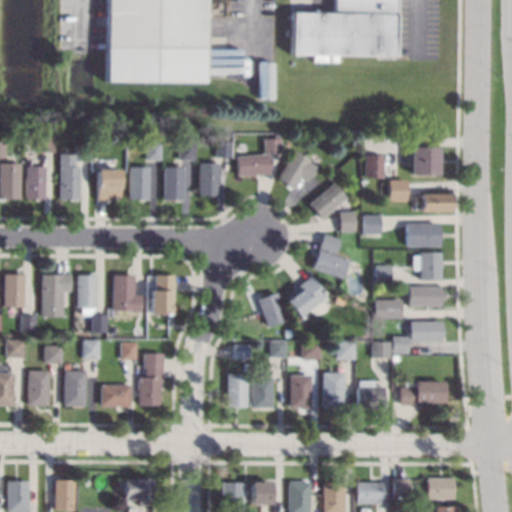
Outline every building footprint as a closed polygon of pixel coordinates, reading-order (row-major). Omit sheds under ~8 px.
[(202,0),(200,82),(102,80),(103,0),(202,0)] [(394,0),(394,54),(337,55),(337,61),(311,61),(311,54),(289,54),(289,12),(332,12),(332,0),(394,0)] [(50,151),(33,151),(33,136),(50,136),(50,151)] [(260,138),(276,137),(277,152),(261,153),(260,138)] [(227,156),(211,156),(212,140),(227,140),(227,156)] [(156,158),(141,158),(141,141),(156,141),(156,158)] [(175,143),(191,143),(191,158),(175,159),(175,143)] [(86,159),(71,159),(71,144),(86,144),(86,159)] [(408,147),(435,147),(435,174),(408,174),(408,147)] [(273,177),(289,148),(309,159),(307,163),(314,167),(309,176),(306,174),(303,179),(296,176),(290,187),(273,177)] [(54,153),(70,153),(70,166),(76,166),(76,198),(54,198),(54,153)] [(266,174),(235,176),(234,156),(265,154),(266,174)] [(381,154),(380,177),(362,176),(362,154),(381,154)] [(20,159),(28,159),(29,166),(40,166),(40,198),(20,198),(20,159)] [(215,195),(195,194),(195,161),(215,161),(215,195)] [(15,198),(0,198),(0,162),(15,162),(15,198)] [(180,199),(160,199),(160,165),(180,165),(180,199)] [(145,198),(125,198),(125,166),(145,166),(145,198)] [(116,196),(107,196),(107,199),(93,199),(94,168),(117,169),(116,196)] [(385,178),(403,179),(402,201),(385,201),(385,178)] [(343,197),(318,218),(305,202),(330,181),(343,197)] [(448,211),(418,211),(418,205),(413,205),(413,195),(418,195),(418,192),(447,192),(448,211)] [(352,230),(336,231),(336,210),(351,210),(352,230)] [(359,214),(376,215),(376,232),(358,232),(359,214)] [(402,223),(402,245),(436,245),(435,223),(402,223)] [(320,234),(336,239),(331,253),(346,258),(339,279),(308,269),(320,234)] [(438,279),(417,279),(417,269),(410,269),(409,254),(417,254),(417,251),(438,251),(438,279)] [(372,265),(387,265),(387,283),(372,283),(372,265)] [(20,305),(0,305),(0,273),(12,273),(12,272),(21,272),(20,305)] [(67,290),(59,290),(59,315),(38,315),(38,273),(47,273),(47,272),(67,272),(67,290)] [(93,306),(73,306),(73,274),(86,274),(86,273),(93,273),(93,306)] [(131,293),(139,293),(138,311),(129,311),(129,309),(109,309),(110,274),(124,274),(124,273),(132,273),(131,293)] [(152,289),(152,275),(170,275),(170,315),(147,315),(147,289),(152,289)] [(296,283),(307,275),(322,295),(295,314),(284,300),(300,288),(296,283)] [(406,286),(406,306),(437,305),(437,299),(442,299),(442,292),(437,292),(437,285),(406,286)] [(283,319),(264,326),(254,297),(273,290),(283,319)] [(372,299),(399,299),(399,317),(372,317),(372,299)] [(104,331),(88,331),(89,313),(104,313),(104,331)] [(32,330),(18,330),(18,314),(32,314),(32,330)] [(407,321),(407,340),(439,340),(439,320),(407,321)] [(405,352),(389,352),(390,335),(405,335),(405,352)] [(20,356),(2,356),(2,339),(20,339),(20,356)] [(96,358),(79,358),(79,339),(96,339),(96,358)] [(282,356),(266,356),(267,339),(282,339),(282,356)] [(333,340),(352,340),(352,358),(333,358),(333,340)] [(387,356),(368,356),(368,340),(387,340),(387,356)] [(133,358),(117,358),(117,341),(133,341),(133,358)] [(298,341),(317,341),(317,359),(298,359),(298,341)] [(246,359),(230,359),(230,343),(246,343),(246,359)] [(59,362),(40,362),(41,344),(59,345),(59,362)] [(136,404),(157,404),(156,382),(159,377),(159,353),(141,353),(142,376),(135,376),(136,404)] [(25,370),(46,370),(46,405),(24,405),(25,370)] [(62,370),(83,370),(83,405),(61,405),(62,370)] [(341,407),(319,407),(319,371),(341,371),(341,407)] [(10,405),(0,404),(0,372),(11,372),(10,405)] [(223,373),(245,373),(244,406),(223,406),(223,373)] [(286,374),(308,374),(309,408),(286,408),(286,374)] [(250,377),(269,377),(269,406),(250,406),(250,377)] [(371,385),(381,385),(381,408),(369,408),(369,407),(353,406),(353,385),(355,385),(356,379),(371,380),(371,385)] [(441,401),(420,401),(420,404),(396,404),(396,386),(401,386),(401,380),(442,380),(441,401)] [(128,405),(98,405),(98,383),(128,384),(128,405)] [(122,478),(148,478),(148,498),(143,498),(143,503),(135,503),(135,498),(122,498),(122,478)] [(389,478),(407,478),(407,496),(389,496),(389,478)] [(425,498),(425,478),(450,478),(450,498),(425,498)] [(75,479),(75,510),(53,509),(53,479),(75,479)] [(297,481),(307,481),(307,511),(285,511),(286,479),(297,479),(297,481)] [(341,511),(320,511),(320,481),(329,481),(329,479),(341,479),(341,511)] [(28,481),(27,511),(5,511),(6,480),(28,481)] [(240,508),(219,508),(220,481),(240,481),(240,508)] [(249,481),(271,482),(271,503),(249,503),(249,481)] [(354,482),(354,502),(380,502),(381,482),(354,482)]
